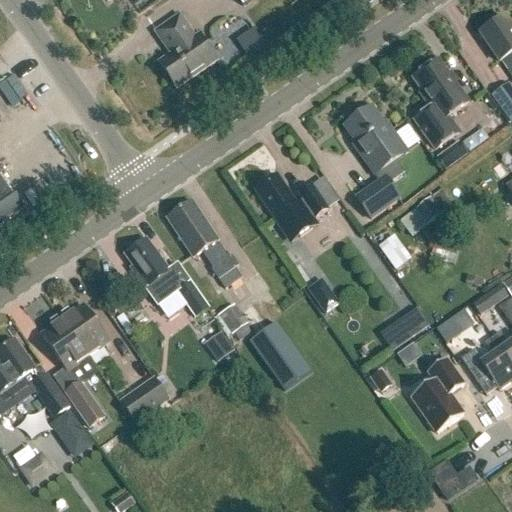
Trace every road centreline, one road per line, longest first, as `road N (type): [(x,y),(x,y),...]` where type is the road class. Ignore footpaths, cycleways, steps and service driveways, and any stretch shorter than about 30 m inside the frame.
road 1 (tertiary): [(147,195),(427,0)]
road 2 (unclassified): [(147,195),(12,0)]
road 3 (tertiary): [(0,297),(147,195)]
